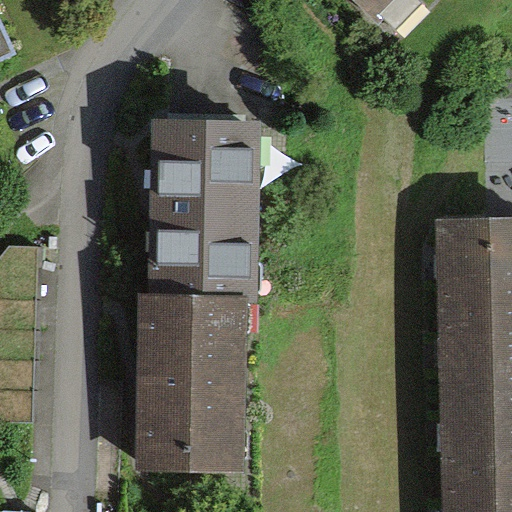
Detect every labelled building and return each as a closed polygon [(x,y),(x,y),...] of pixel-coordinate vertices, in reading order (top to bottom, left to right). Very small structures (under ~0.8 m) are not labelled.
[(363,0),(379,15),(393,0),(363,0)] [(0,47),(14,41),(0,8),(0,47)] [(255,300),(256,132),(161,131),(159,299),(240,300),(255,300)] [(511,219),(443,220),(445,396),(511,395),(511,219)] [(0,426),(34,428),(42,254),(7,253),(0,260),(0,426)] [(159,299),(145,299),(143,470),(238,471),(240,300),(159,299)] [(511,511),(511,395),(445,396),(445,511),(511,511)]
